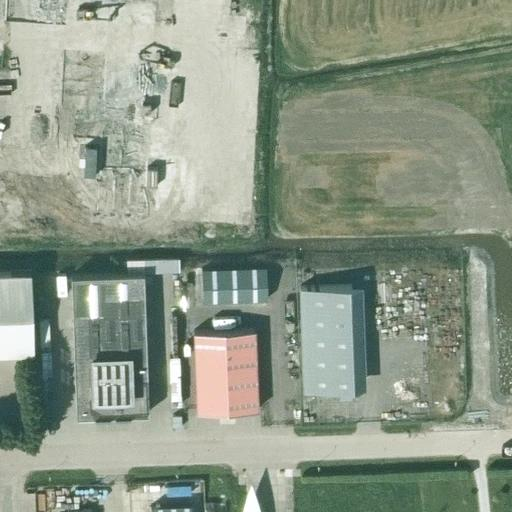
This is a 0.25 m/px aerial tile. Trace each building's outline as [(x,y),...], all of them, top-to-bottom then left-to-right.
[(63,49),(60,106),(57,106),(57,115),(59,115),(58,137),(101,140),(96,217),(154,220),(157,167),(147,167),(156,0),(66,0),(63,49)] [(169,60),(168,36),(157,37),(159,60),(169,60)] [(2,204),(1,222),(16,223),(17,205),(2,204)] [(29,270),(0,270),(0,351),(32,350),(29,270)] [(70,274),(75,415),(148,412),(143,272),(70,274)] [(368,374),(366,274),(355,274),(358,374),(368,374)] [(303,389),(355,387),(351,284),(300,286),(303,389)] [(254,328),(193,330),(196,411),(257,409),(254,328)] [(190,484),(166,485),(166,494),(190,493),(190,484)]
